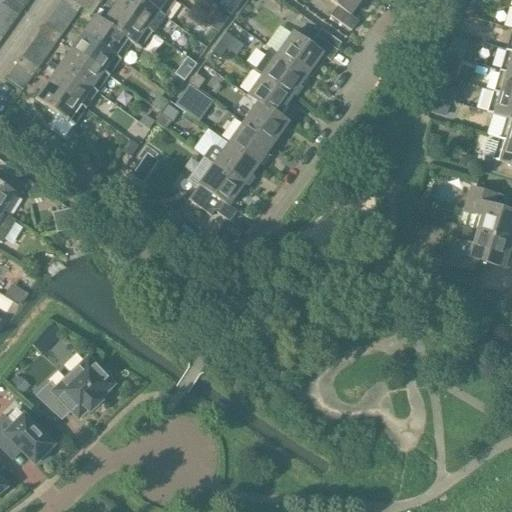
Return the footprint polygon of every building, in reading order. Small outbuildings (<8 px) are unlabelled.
[(5,0),(3,4),(11,9),(17,0),(5,0)] [(17,0),(11,9),(19,15),(26,6),(17,0)] [(62,0),(61,2),(77,14),(82,7),(71,0),(62,0)] [(164,16),(141,0),(118,0),(114,5),(153,32),(164,16)] [(176,0),(175,0),(141,0),(164,16),(176,0)] [(241,0),(226,0),(220,9),(230,16),(241,0)] [(361,0),(328,0),(337,7),(331,16),(352,31),(359,21),(351,16),(361,0)] [(153,32),(114,5),(103,22),(142,48),(153,32)] [(142,48),(103,22),(94,16),(83,33),(121,59),(132,44),(140,50),(142,48)] [(46,24),(39,34),(46,39),(52,29),(46,24)] [(46,24),(52,29),(46,39),(55,45),(58,40),(62,36),(46,24)] [(308,76),(308,75),(313,76),(318,69),(315,65),(322,55),(330,61),(337,51),(336,50),(341,44),(321,30),(317,36),(316,36),(309,45),(292,33),(277,54),(270,49),(270,50),(308,76)] [(121,59),(83,33),(71,49),(109,76),(121,59)] [(218,45),(226,50),(234,39),(226,33),(218,45)] [(218,45),(211,54),(220,60),(226,50),(218,45)] [(109,76),(71,49),(60,65),(98,92),(109,76)] [(308,76),(270,50),(255,70),(262,75),(293,97),(308,76)] [(511,50),(508,50),(502,70),(511,73),(511,50)] [(16,66),(23,71),(30,62),(23,57),(16,66)] [(30,62),(23,71),(32,77),(39,68),(30,62)] [(98,92),(60,65),(47,82),(86,109),(98,92)] [(174,75),(184,82),(189,75),(179,68),(174,75)] [(511,73),(502,70),(496,91),(511,96),(511,73)] [(189,85),(197,91),(205,81),(196,74),(189,85)] [(293,97),(262,75),(247,96),(257,103),(278,118),(279,117),(278,117),(293,97)] [(455,80),(440,76),(434,96),(449,101),(455,80)] [(86,109),(47,82),(36,99),(57,114),(50,124),(67,136),(74,126),(86,109)] [(189,85),(185,91),(182,95),(190,101),(197,91),(189,85)] [(511,96),(496,91),(489,113),(507,118),(508,117),(511,118),(511,96)] [(451,103),(434,97),(429,112),(446,118),(451,103)] [(279,117),(278,118),(257,103),(243,123),(274,144),(288,124),(279,117)] [(511,118),(508,117),(507,118),(489,113),(507,119),(502,138),(511,141),(511,118)] [(138,124),(148,131),(154,122),(144,115),(138,124)] [(274,144),(243,123),(229,143),(259,164),(274,144)] [(204,156),(219,137),(210,129),(195,148),(204,156)] [(511,141),(502,138),(500,143),(488,139),(483,157),(487,158),(483,169),(511,177),(511,141)] [(259,164),(229,143),(223,151),(217,148),(215,147),(212,147),(210,149),(206,155),(204,157),(244,185),(245,184),(249,186),(254,178),(252,174),(259,164)] [(244,185),(204,157),(204,158),(213,164),(198,185),(199,186),(189,200),(211,216),(215,211),(230,222),(237,212),(229,206),(244,185)] [(0,210),(1,212),(13,193),(18,196),(25,186),(3,172),(0,177),(0,210)] [(100,180),(94,188),(103,195),(109,187),(100,180)] [(29,192),(29,196),(43,194),(33,186),(29,192)] [(511,240),(511,211),(504,209),(507,198),(473,187),(466,211),(485,217),(481,231),(511,240)] [(184,221),(178,229),(195,241),(201,233),(184,221)] [(511,245),(511,240),(481,231),(461,225),(450,264),(484,274),(487,263),(505,268),(511,245)] [(427,258),(423,269),(437,273),(438,274),(441,264),(442,262),(427,258)] [(36,342),(46,351),(64,332),(53,323),(36,342)] [(50,384),(37,396),(60,418),(69,410),(78,418),(87,410),(89,412),(90,411),(91,411),(91,410),(91,409),(91,408),(91,407),(90,407),(94,404),(95,404),(96,404),(97,404),(98,404),(100,402),(97,400),(112,385),(110,383),(111,378),(109,372),(103,370),(98,371),(87,359),(55,390),(50,384)] [(22,396),(28,389),(15,376),(8,384),(22,396)] [(0,418),(0,447),(7,454),(16,446),(34,464),(37,461),(42,461),(49,454),(49,449),(52,446),(39,433),(39,430),(30,422),(28,422),(23,416),(13,426),(3,416),(0,418)]
